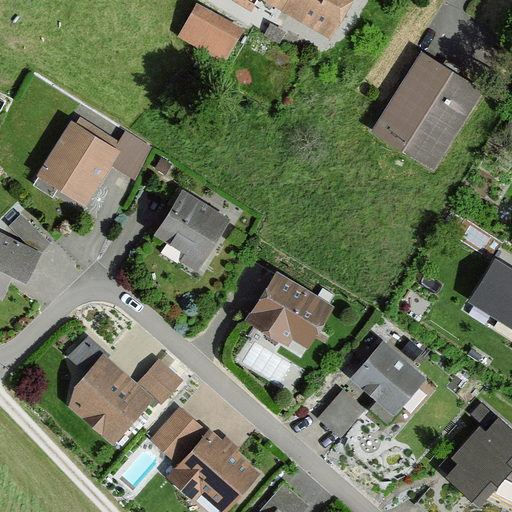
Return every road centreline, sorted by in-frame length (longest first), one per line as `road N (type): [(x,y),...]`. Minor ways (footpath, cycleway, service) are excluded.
road 1 (residential): [(368,511),(97,278),(0,360)]
road 2 (track): [(113,511),(0,392)]
